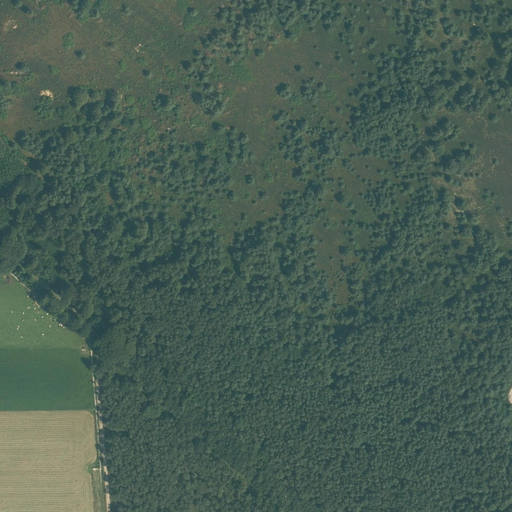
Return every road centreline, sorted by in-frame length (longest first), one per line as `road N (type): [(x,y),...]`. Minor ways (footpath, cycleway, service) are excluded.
road 1 (track): [(17,260),(304,511)]
road 2 (track): [(98,481),(90,345),(0,269)]
road 3 (track): [(109,511),(96,370),(104,336)]
